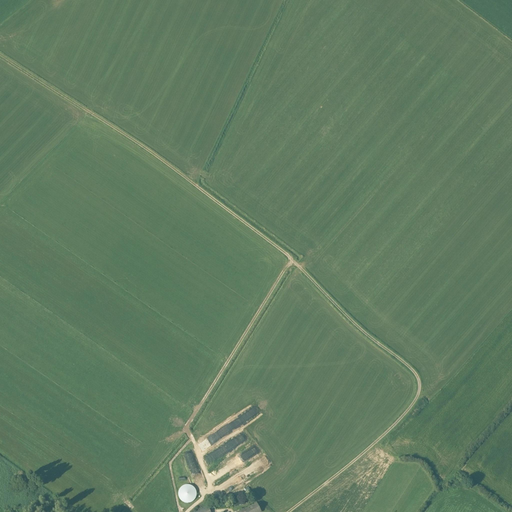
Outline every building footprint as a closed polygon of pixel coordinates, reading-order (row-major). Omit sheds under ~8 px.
[(243,435),(235,439),(239,444),(246,440),(243,435)] [(255,448),(244,452),(246,459),(257,455),(255,448)] [(184,453),(194,479),(200,477),(191,451),(184,453)] [(255,473),(268,462),(264,457),(251,468),(255,473)] [(175,471),(178,481),(183,480),(181,470),(175,471)] [(187,503),(190,503),(192,502),(194,500),(196,498),(196,496),(197,494),(196,492),(196,490),(194,488),(192,486),(190,485),(187,485),(185,485),(183,486),(182,487),(181,488),(180,489),(179,491),(178,493),(178,495),(179,497),(180,499),(181,501),(183,502),(185,503),(187,503)] [(261,511),(257,503),(245,510),(244,509),(239,511),(261,511)]
